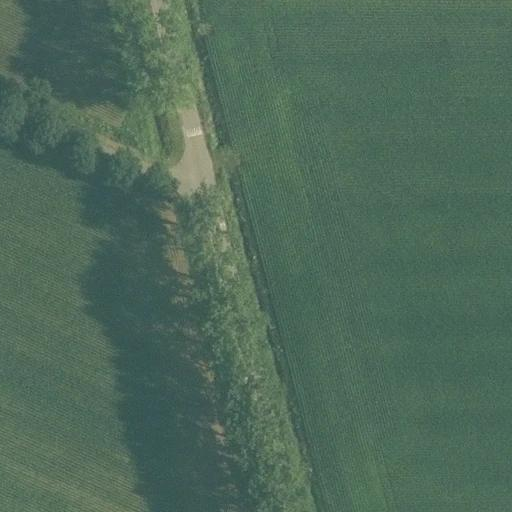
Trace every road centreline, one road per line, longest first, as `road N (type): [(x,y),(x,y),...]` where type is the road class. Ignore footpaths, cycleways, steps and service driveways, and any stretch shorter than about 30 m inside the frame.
road 1 (unclassified): [(288,511),(203,196)]
road 2 (unclassified): [(203,196),(0,104)]
road 3 (unclassified): [(203,196),(154,0)]
